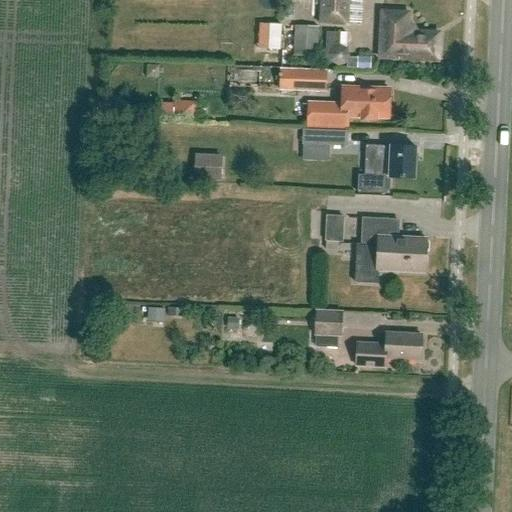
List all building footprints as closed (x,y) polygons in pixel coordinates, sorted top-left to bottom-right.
[(346,24),(347,0),(321,0),(320,23),(346,24)] [(437,61),(437,55),(439,54),(440,48),(438,46),(439,33),(407,32),(408,13),(381,12),(379,58),(409,59),(411,61),(416,61),(418,59),(437,61)] [(271,24),(269,49),(281,50),(283,25),(271,24)] [(317,57),(318,27),(295,26),(293,56),(317,57)] [(325,59),(331,61),(338,64),(344,62),(347,55),(345,49),(345,33),(327,33),(325,59)] [(347,57),(346,67),(357,68),(357,57),(347,57)] [(357,68),(357,69),(370,70),(371,57),(357,57),(357,68)] [(331,91),(331,79),(308,78),(307,74),(281,73),(280,90),(310,91),(310,90),(331,91)] [(391,90),(343,87),(343,104),(308,103),(307,129),(348,131),(349,116),(363,116),(363,119),(377,119),(377,117),(390,118),(391,90)] [(192,99),(156,101),(157,118),(193,116),(192,99)] [(347,147),(348,131),(303,130),(303,146),(329,146),(347,147)] [(358,173),(356,191),(389,193),(390,177),(414,179),(416,147),(389,146),(376,145),(374,174),(358,173)] [(220,182),(221,156),(194,154),(193,180),(220,182)] [(342,243),(344,217),(326,216),(324,241),(342,243)] [(424,273),(426,239),(397,238),(398,221),(363,219),(361,245),(357,245),(354,283),(377,284),(378,271),(424,273)] [(169,308),(168,316),(185,317),(185,309),(169,308)] [(148,309),(147,320),(163,321),(164,310),(148,309)] [(341,337),(342,311),(315,310),(314,336),(327,337),(337,337),(341,337)] [(228,319),(228,329),(238,330),(238,320),(228,319)] [(419,361),(421,336),(387,334),(386,345),(358,344),(356,366),(385,368),(385,359),(419,361)] [(327,337),(327,349),(337,349),(337,337),(327,337)]
